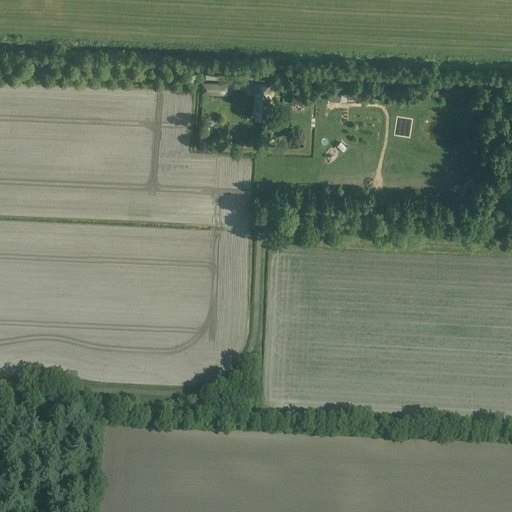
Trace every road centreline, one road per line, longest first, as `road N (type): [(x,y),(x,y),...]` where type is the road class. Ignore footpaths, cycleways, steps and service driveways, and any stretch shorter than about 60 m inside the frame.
road 1 (track): [(511,82),(0,58)]
road 2 (track): [(0,69),(209,79)]
